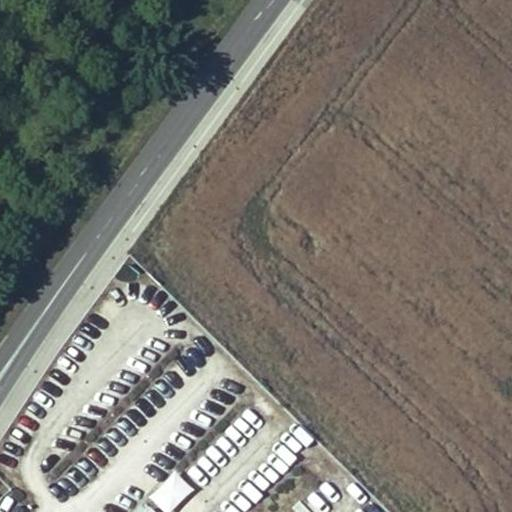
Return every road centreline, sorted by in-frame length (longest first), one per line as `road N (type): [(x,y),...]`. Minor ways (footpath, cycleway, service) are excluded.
road 1 (tertiary): [(278,0),(113,221)]
road 2 (tertiary): [(113,221),(0,393)]
road 3 (tertiary): [(113,221),(68,263),(0,361)]
